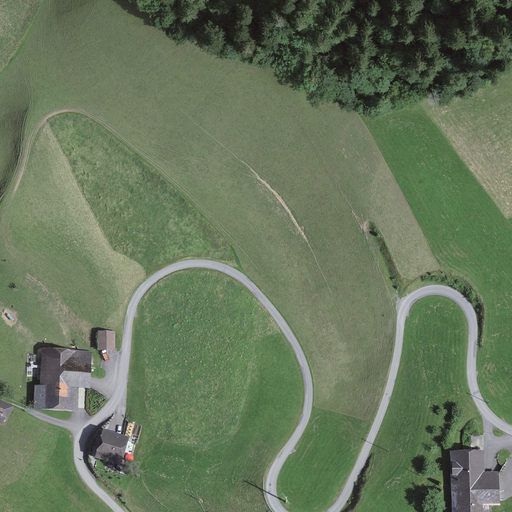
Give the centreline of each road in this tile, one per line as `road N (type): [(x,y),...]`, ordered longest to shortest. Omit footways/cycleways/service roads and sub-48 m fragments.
road 1 (unclassified): [(119,511),(83,468),(80,444),(120,386),(141,291),(191,263),(217,265),(251,285),(303,362),(306,414),(269,486),(283,511)]
road 2 (unclassified): [(335,511),(380,418),(401,315),(417,293),(450,292),(466,305),(475,393),(487,414),(511,430)]
